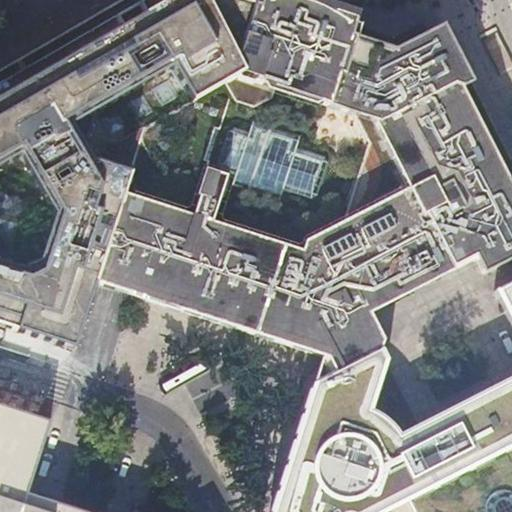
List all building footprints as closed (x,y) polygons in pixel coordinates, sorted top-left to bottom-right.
[(0,326),(74,350),(95,284),(131,173),(88,159),(71,127),(172,69),(191,104),(244,73),(236,60),(254,6),(237,0),(144,0),(136,5),(142,16),(0,98),(0,326)] [(0,83),(136,5),(144,0),(119,0),(0,69),(0,83)] [(319,350),(322,356),(370,328),(368,324),(365,323),(359,312),(361,311),(363,314),(371,310),(474,257),(476,260),(479,266),(511,247),(511,188),(461,88),(472,83),(442,25),(429,32),(393,50),(356,38),(360,26),(355,24),(277,0),(256,0),(254,6),(236,60),(244,73),(191,104),(145,130),(131,173),(95,284),(312,354),(319,350)] [(277,0),(355,24),(356,19),(346,13),(333,7),(315,0),(314,0),(277,0)] [(393,50),(429,32),(423,20),(392,36),(360,26),(356,38),(393,50)] [(461,88),(511,188),(511,160),(472,83),(461,88)] [(511,247),(479,266),(483,274),(511,259),(511,247)] [(371,310),(372,313),(476,260),(474,257),(371,310)] [(511,282),(493,292),(507,319),(511,316),(511,282)] [(370,328),(378,324),(372,313),(371,310),(363,314),(368,324),(370,328)] [(365,323),(368,324),(363,314),(361,311),(359,312),(365,323)] [(511,511),(511,316),(507,319),(511,329),(511,377),(400,435),(395,428),(388,422),(381,417),(371,412),(377,393),(306,434),(302,444),(295,442),(289,458),(297,461),(290,481),(286,483),(281,482),(271,511),(511,511)] [(317,373),(314,382),(382,349),(385,340),(384,337),(378,324),(370,328),(372,331),(322,357),(317,373)] [(322,356),(322,357),(372,331),(370,328),(322,356)] [(314,382),(309,398),(385,355),(382,349),(314,382)] [(309,424),(306,434),(377,393),(388,362),(385,355),(309,398),(302,418),(307,419),(309,424)] [(0,511),(49,511),(62,505),(27,494),(48,421),(0,405),(0,511)] [(267,455),(268,455),(295,439),(296,438),(275,431),(267,455)] [(295,439),(268,455),(288,462),(289,458),(288,458),(293,441),(295,442),(295,439)]
